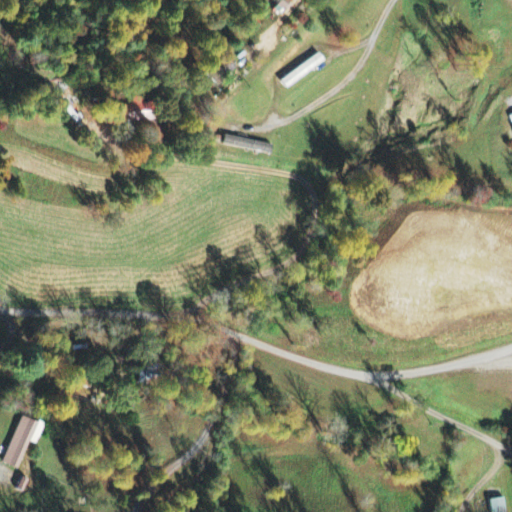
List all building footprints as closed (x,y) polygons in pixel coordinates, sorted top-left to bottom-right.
[(279,0),(278,5),(286,8),(289,0),(279,0)] [(279,83),(285,91),(323,62),(316,54),(279,83)] [(234,69),(224,58),(205,76),(214,87),(234,69)] [(138,98),(127,99),(128,106),(113,107),(115,125),(141,122),(138,98)] [(221,146),(266,156),(268,146),(222,136),(221,146)] [(27,443),(35,446),(42,426),(19,418),(1,466),(17,471),(27,443)] [(489,511),(504,511),(503,500),(488,501),(489,511)]
